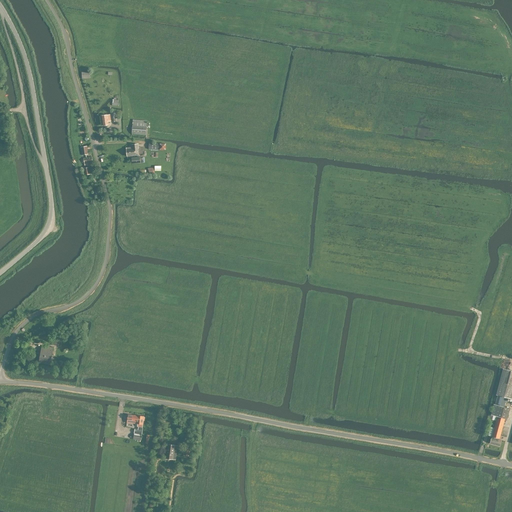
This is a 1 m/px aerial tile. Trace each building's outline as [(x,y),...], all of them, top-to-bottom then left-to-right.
[(101,115),(103,125),(108,124),(108,121),(110,120),(110,114),(101,115)] [(132,133),(146,134),(147,120),(133,119),(132,133)] [(126,149),(127,156),(138,155),(138,148),(138,144),(131,144),(132,147),(126,147),(126,149)] [(83,158),(85,166),(93,165),(91,157),(83,158)] [(39,360),(50,362),(53,348),(42,346),(39,360)] [(506,397),(511,398),(511,370),(503,368),(496,395),(497,395),(495,404),(498,405),(504,406),(506,397)] [(496,437),(496,438),(491,437),(490,443),(499,445),(501,440),(498,439),(498,438),(499,438),(505,418),(507,419),(509,408),(504,406),(498,405),(495,415),(497,416),(491,436),(496,437)] [(133,439),(140,440),(142,427),(142,424),(143,424),(143,420),(144,420),(145,417),(144,417),(144,416),(137,415),(128,414),(127,422),(137,423),(137,426),(138,427),(138,429),(134,428),(133,439)] [(165,458),(175,459),(177,445),(168,444),(165,458)]
